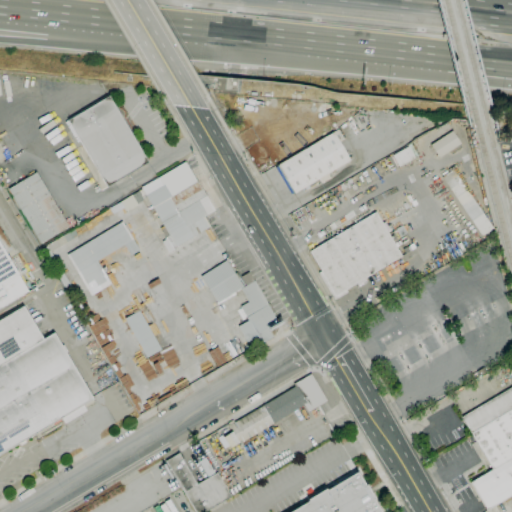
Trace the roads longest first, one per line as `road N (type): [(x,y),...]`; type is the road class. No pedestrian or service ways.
road 1 (motorway): [(0,9),(449,59)]
road 2 (secondary): [(327,336),(190,107)]
road 3 (tertiary): [(31,511),(206,408)]
road 4 (motorway): [(511,20),(327,0)]
road 5 (tertiary): [(214,403),(327,336)]
road 6 (secondary): [(190,107),(126,0)]
